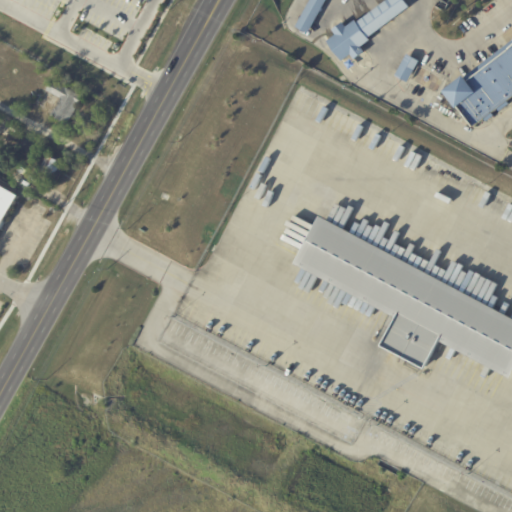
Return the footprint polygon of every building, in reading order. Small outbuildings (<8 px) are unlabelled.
[(299,28),(314,0),(329,0),(311,34),(299,28)] [(367,53),(358,60),(354,55),(345,62),(331,42),(339,36),(336,31),(346,23),(349,28),(359,21),(360,23),(392,0),(407,0),(413,8),(372,38),(373,41),(364,47),(368,52),(367,53)] [(477,125),(476,126),(462,107),(460,109),(447,92),(467,76),(471,80),(511,48),(511,98),(507,102),(509,104),(499,112),(497,109),(492,114),(493,115),(486,121),(485,119),(477,125)] [(411,55),(422,61),(410,83),(398,76),(410,55),(411,55)] [(79,109),(69,126),(52,116),(59,104),(58,104),(60,101),(61,101),(62,99),(49,91),(54,81),(85,98),(79,109)] [(20,128),(17,135),(9,131),(12,125),(20,128)] [(62,163),(68,165),(59,182),(35,170),(43,153),(62,163)] [(0,185),(21,198),(0,233),(0,185)] [(323,218),(511,318),(511,379),(444,344),(429,372),(386,349),(401,321),(298,266),(323,218)]
